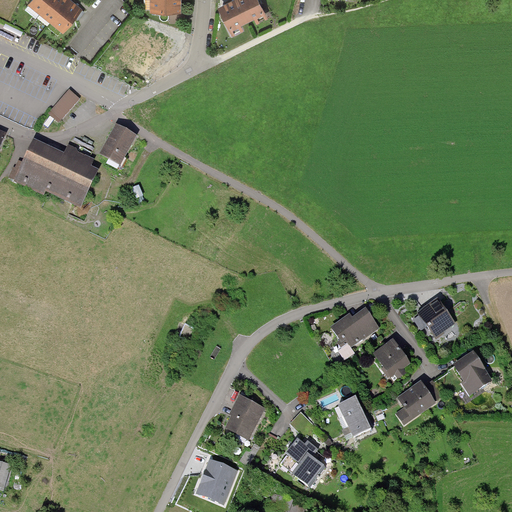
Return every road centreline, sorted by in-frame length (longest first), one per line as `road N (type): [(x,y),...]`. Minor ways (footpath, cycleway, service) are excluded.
road 1 (residential): [(380,292),(275,321),(248,342),(157,511)]
road 2 (track): [(380,292),(288,214),(110,116)]
road 3 (residential): [(0,122),(37,140),(69,136),(191,67)]
road 4 (residential): [(191,67),(312,12)]
road 5 (track): [(511,274),(380,292)]
